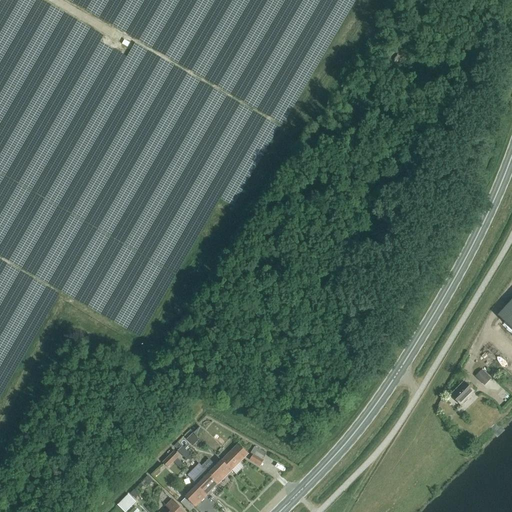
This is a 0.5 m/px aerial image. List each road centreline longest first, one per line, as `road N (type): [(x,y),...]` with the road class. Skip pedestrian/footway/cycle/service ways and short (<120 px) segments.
road 1 (secondary): [(279,511),(356,429),(403,362),(458,270),(511,153)]
road 2 (track): [(94,511),(203,403),(294,452)]
